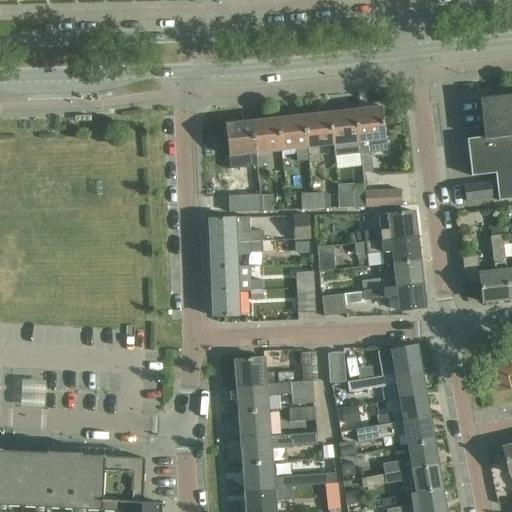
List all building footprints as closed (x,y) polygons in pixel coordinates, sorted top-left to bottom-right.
[(500,201),(511,199),(511,153),(505,97),(482,100),(486,138),(468,140),(473,177),(497,174),(500,201)] [(373,153),(371,140),(385,138),(381,108),(356,111),(361,154),(373,153)] [(361,154),(356,111),(330,114),(333,144),(334,144),(336,157),(361,154)] [(304,117),(309,161),(309,164),(321,162),(319,146),(333,144),(330,114),(304,117)] [(304,117),(278,120),(282,151),(296,149),(298,163),(309,161),(304,117)] [(252,123),(258,168),(269,166),(267,152),(282,151),(278,120),(252,123)] [(225,126),(229,157),(231,171),(258,168),(252,123),(225,126)] [(380,178),(393,177),(392,158),(378,158),(380,178)] [(491,182),(464,185),(466,200),(493,197),(491,182)] [(366,209),(403,208),(402,191),(365,193),(366,209)] [(352,210),(366,209),(365,193),(352,193),(352,210)] [(301,212),(314,211),(313,194),(300,195),(301,212)] [(331,196),(324,194),(313,194),(314,211),(324,211),(332,210),(331,196)] [(224,211),(248,211),(248,213),(262,213),(261,196),(247,197),(248,199),(224,199),(224,211)] [(272,196),(261,196),(262,213),(272,213),(272,196)] [(417,238),(414,211),(387,215),(380,215),(381,230),(365,232),(366,244),(417,238)] [(294,215),(294,243),(308,242),(308,241),(309,241),(309,215),(294,215)] [(210,246),(274,244),(274,242),(265,242),(265,231),(251,232),(250,218),(209,220),(210,246)] [(503,228),(493,229),(494,237),(503,235),(503,228)] [(495,260),(506,259),(503,235),(494,237),(492,237),(495,260)] [(420,262),(417,238),(366,244),(367,248),(368,255),(392,252),(393,265),(420,262)] [(210,270),(251,268),(251,267),(237,267),(237,256),(251,256),(251,253),(274,252),(274,244),(210,246),(210,270)] [(317,248),(319,273),(335,271),(333,246),(317,248)] [(482,303),(511,300),(507,270),(479,273),(477,255),(461,257),(465,285),(480,283),(482,303)] [(423,285),(420,262),(393,265),(395,277),(361,281),(363,292),(423,285)] [(211,295),(238,294),(238,292),(251,291),(251,293),(264,293),(263,280),(252,281),(251,268),(210,270),(211,295)] [(293,290),(297,289),(297,291),(315,290),(314,273),(296,273),(297,279),(293,279),(293,290)] [(399,311),(425,308),(423,285),(363,292),(321,297),(324,317),(347,314),(346,305),(364,303),(364,301),(397,297),(399,311)] [(298,313),(315,313),(315,290),(297,291),(298,313)] [(264,300),(264,293),(251,293),(252,301),(264,300)] [(239,316),(238,297),(238,294),(211,295),(212,317),(239,316)] [(423,372),(418,345),(392,349),(379,352),(384,377),(348,382),(349,385),(423,372)] [(234,360),(237,388),(313,382),(313,381),(318,380),(316,351),(302,352),(304,381),(292,382),(291,372),(278,373),(279,384),(267,384),(265,357),(234,360)] [(329,354),(330,384),(346,383),(344,353),(329,354)] [(398,384),(401,400),(427,396),(423,372),(349,385),(350,393),(398,384)] [(71,399),(72,388),(62,388),(62,375),(37,374),(36,398),(71,399)] [(237,388),(239,415),(269,413),(268,396),(291,395),(292,405),(315,403),(313,382),(237,388)] [(405,423),(431,419),(427,396),(401,400),(405,422),(405,423)] [(315,407),(289,410),(290,423),(316,420),(315,407)] [(360,407),(343,409),(345,425),(362,422),(360,407)] [(239,415),(241,441),(317,436),(317,433),(271,437),(269,413),(239,415)] [(407,435),(409,448),(435,443),(431,419),(405,423),(405,422),(392,424),(391,415),(378,417),(380,426),(356,430),(359,442),(407,435)] [(317,436),(241,441),(243,467),(273,465),(272,449),(318,445),(317,436)] [(383,464),(385,476),(439,466),(435,443),(409,448),(411,459),(383,464)] [(511,472),(511,444),(502,447),(508,473),(511,472)] [(144,459),(32,453),(32,452),(32,451),(31,449),(30,448),(29,447),(28,446),(27,446),(25,445),(24,445),(22,445),(21,446),(19,446),(18,447),(17,448),(16,449),(16,451),(15,452),(0,451),(0,511),(160,511),(161,504),(142,503),(144,459)] [(334,457),(333,446),(322,448),(324,459),(334,457)] [(352,463),(341,465),(343,478),(355,476),(352,463)] [(245,493),(292,490),(292,487),(326,484),(326,488),(337,487),(336,474),(274,478),(273,465),(243,467),(245,493)] [(439,466),(385,476),(387,484),(415,479),(417,493),(411,494),(411,496),(444,490),(439,466)] [(245,493),(246,511),(276,511),(276,501),(293,500),(292,490),(245,493)] [(447,511),(444,490),(411,496),(413,505),(387,510),(387,511),(447,511)]
